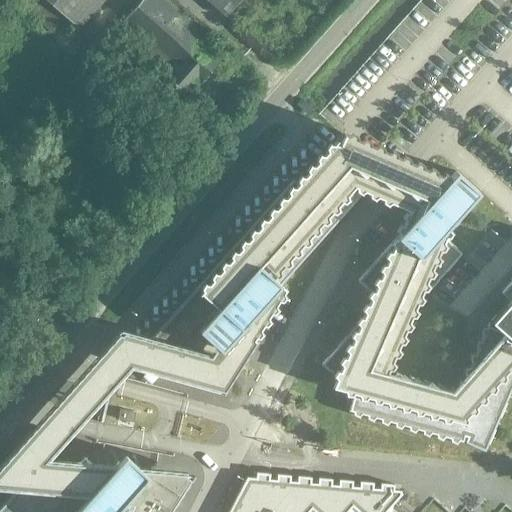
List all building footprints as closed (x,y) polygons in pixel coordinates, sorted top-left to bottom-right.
[(13,0),(13,1),(51,34),(64,18),(78,30),(105,0),(13,0)] [(142,0),(114,31),(152,65),(187,96),(220,59),(207,47),(213,41),(168,0),(142,0)] [(205,0),(224,16),(226,13),(237,0),(205,0)] [(445,239),(456,217),(479,192),(456,171),(448,174),(443,171),(350,131),(342,132),(328,141),(293,180),(152,338),(119,329),(0,462),(0,487),(16,490),(0,507),(0,511),(168,511),(193,474),(186,471),(137,466),(125,455),(116,464),(89,462),(84,458),(81,461),(49,459),(131,367),(223,392),(257,339),(262,332),(285,296),(285,288),(285,287),(284,288),(280,285),(364,191),(368,193),(369,196),(374,200),(387,205),(390,202),(408,210),(397,237),(393,238),(390,243),(391,243),(358,280),(367,288),(365,290),(368,293),(367,296),(368,296),(370,299),(357,324),(322,364),(334,375),(336,378),(333,386),(344,389),(354,392),(349,411),(484,451),(511,385),(511,280),(502,293),(509,300),(490,321),(482,327),(457,390),(392,370),(415,309),(423,298),(462,254),(445,239)] [(391,511),(393,504),(394,503),(402,494),(401,493),(401,491),(394,491),(394,485),(380,483),(380,489),(373,489),(373,483),(360,482),(359,488),(352,487),(352,481),(339,480),(339,486),(331,485),(332,479),(318,478),(318,484),(311,483),(311,477),(298,476),(297,482),(290,481),(290,475),(277,474),(276,480),(269,480),(270,474),(256,473),(254,478),(247,477),(228,511),(391,511)]
